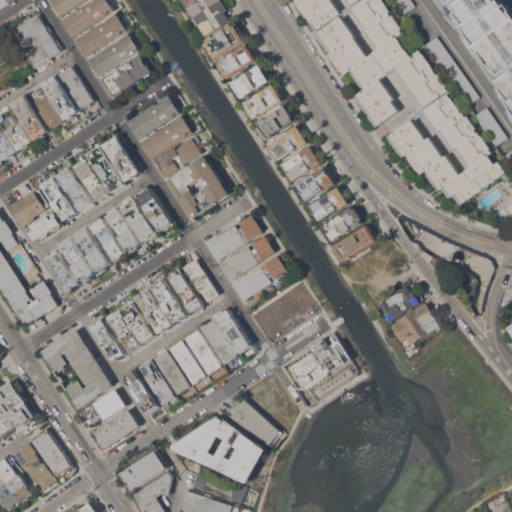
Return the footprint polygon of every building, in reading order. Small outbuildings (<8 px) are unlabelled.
[(87,0),(63,16),(53,1),(54,0),(87,0)] [(75,37),(65,21),(66,21),(65,19),(93,1),(93,2),(96,0),(110,0),(117,10),(75,37)] [(224,0),(195,19),(194,18),(196,17),(195,15),(193,16),(186,6),(187,4),(184,0),(224,0)] [(224,0),(229,9),(225,11),(232,21),(209,36),(201,25),(198,24),(195,19),(224,0)] [(455,194),(451,197),(444,188),(441,190),(438,186),(437,187),(428,174),(429,173),(427,170),(422,173),(419,170),(418,171),(409,158),(411,157),(408,153),(404,156),(401,153),(389,136),(411,120),(409,117),(424,106),(397,67),(381,78),(395,98),(393,100),(400,110),(377,126),(370,116),(371,115),(368,112),(359,99),(357,95),(365,89),(352,70),(346,74),(343,70),(341,71),(332,59),(334,58),(331,53),(332,53),(330,50),(329,50),(320,37),(317,33),(340,17),(339,15),(318,30),(315,26),(315,27),(310,20),(311,19),(309,16),(307,17),(297,4),(299,3),(296,0),(358,0),(353,4),(355,6),(363,0),(384,0),(389,7),(391,11),(390,12),(392,15),(394,14),(403,27),(402,28),(404,32),(399,35),(403,42),(408,49),(408,48),(413,55),(421,49),(423,53),(424,53),(433,66),(432,66),(437,73),(438,72),(448,85),(446,86),(449,90),(442,95),(426,107),(427,108),(449,93),(451,97),(452,96),(461,110),(463,113),(464,112),(466,115),(468,114),(477,128),(476,129),(478,132),(479,131),(481,135),(482,134),(492,147),(491,148),(493,152),(491,154),(497,163),(502,160),(509,171),(508,172),(510,176),(506,179),(503,176),(462,205),(455,194)] [(394,0),(412,0),(416,5),(405,14),(394,0)] [(438,0),(511,111),(511,21),(498,0),(438,0)] [(88,56),(87,53),(86,54),(79,43),(80,43),(78,39),(105,22),(106,23),(109,21),(109,20),(119,13),(121,16),(121,15),(128,26),(130,30),(88,56)] [(39,14),(63,50),(52,57),(54,59),(47,63),(46,61),(37,67),(27,53),(37,47),(33,42),(26,47),(15,30),(39,14)] [(220,57),(219,55),(217,57),(208,43),(211,42),(209,39),(221,32),(222,32),(227,29),(227,28),(238,21),(247,37),(246,38),(247,40),(220,57)] [(103,76),(102,75),(101,76),(91,61),(92,60),(92,59),(118,41),(119,43),(122,41),(121,39),(131,33),(132,35),(133,34),(140,45),(139,46),(142,50),(103,76)] [(426,44),(437,35),(480,96),(468,104),(426,44)] [(232,77),(231,76),(229,78),(220,65),(223,63),(222,60),(250,43),(260,59),(232,77)] [(155,71),(154,72),(155,73),(118,97),(106,79),(133,61),(133,60),(143,54),(149,63),(150,63),(155,71)] [(246,98),(245,96),(242,97),(235,85),(237,84),(236,82),(263,64),(267,69),(266,70),(273,80),(246,98)] [(96,100),(91,103),(92,105),(88,108),(87,106),(83,108),(61,73),(74,65),(96,100)] [(82,111),(68,120),(45,83),(58,75),(82,111)] [(259,118),(257,115),(255,116),(248,105),(249,104),(248,102),(276,83),(281,90),(280,90),(287,100),(259,118)] [(66,121),(57,128),(55,126),(53,128),(30,94),(40,87),(46,96),(49,94),(66,121)] [(27,94),(30,98),(30,99),(48,127),(48,126),(51,131),(37,140),(34,136),(35,135),(16,107),(16,108),(13,103),(27,94)] [(158,103),(159,105),(162,103),(161,101),(171,94),(183,112),(142,139),(130,121),(158,103)] [(35,141),(22,150),(0,116),(0,111),(12,104),(35,141)] [(272,137),(269,139),(260,126),(263,124),(262,122),(266,119),(265,119),(270,116),(289,104),(299,119),(297,120),(298,121),(272,137)] [(476,114),(487,106),(509,137),(497,145),(476,114)] [(155,159),(153,155),(151,156),(144,145),(145,144),(144,142),(171,124),(172,125),(176,123),(175,121),(185,115),(187,118),(194,128),(194,129),(196,132),(155,159)] [(0,120),(17,147),(18,147),(20,151),(6,160),(4,156),(0,149),(0,120)] [(302,148),(301,147),(284,159),(273,143),(300,124),(312,142),(302,148)] [(120,135),(123,140),(140,168),(141,168),(143,170),(142,173),(129,181),(127,177),(127,176),(109,148),(108,149),(106,144),(120,135)] [(188,164),(188,165),(183,168),(184,169),(169,178),(158,160),(178,148),(179,149),(183,146),(182,145),(194,137),(195,137),(198,135),(202,141),(199,143),(205,153),(188,164)] [(129,184),(116,192),(91,153),(103,145),(129,184)] [(308,173),(298,180),(297,179),(295,180),(290,172),(291,172),(287,167),(289,166),(287,163),(313,145),(325,162),(308,173)] [(112,192),(110,193),(111,195),(101,202),(100,199),(99,200),(75,164),(86,157),(88,156),(112,192)] [(170,181),(209,156),(234,193),(217,204),(216,203),(204,211),(205,211),(194,218),(170,181)] [(318,173),(317,172),(328,165),(339,183),(329,190),(328,189),(311,201),(310,199),(308,200),(300,187),(301,187),(300,184),(318,173)] [(98,204),(85,212),(60,173),(68,168),(69,169),(73,166),(98,204)] [(81,212),(67,220),(44,184),(57,176),(81,212)] [(341,186),(342,187),(343,187),(353,201),(352,201),(353,202),(343,209),(342,209),(335,213),(324,221),(323,220),(322,221),(313,208),(315,206),(314,205),(341,186)] [(139,194),(150,188),(151,190),(153,188),(176,223),(163,231),(139,194)] [(25,195),(26,196),(36,190),(48,209),(36,217),(37,218),(27,225),(13,203),(25,195)] [(161,233),(152,239),(151,238),(147,241),(124,206),(128,203),(127,201),(135,195),(136,196),(161,233)] [(345,213),(345,212),(355,206),(356,209),(358,207),(366,219),(363,220),(365,222),(337,240),(327,225),(345,213)] [(144,243),(132,251),(109,215),(111,214),(110,213),(111,213),(111,211),(117,207),(118,208),(119,209),(122,208),(144,243)] [(0,243),(29,290),(28,291),(33,298),(36,296),(32,289),(46,279),(54,292),(53,293),(60,305),(38,319),(37,318),(27,325),(0,282),(0,211),(6,220),(7,219),(15,232),(13,233),(20,244),(9,251),(2,240),(1,241),(0,239),(0,243)] [(64,223),(62,225),(63,227),(55,232),(54,230),(49,233),(50,235),(42,240),(41,239),(38,240),(30,228),(56,211),(64,223)] [(220,260),(209,243),(238,225),(240,229),(245,226),(242,222),(255,213),(266,231),(220,260)] [(128,252),(120,257),(120,258),(116,261),(93,226),(94,225),(93,223),(103,216),(105,218),(106,218),(128,252)] [(371,224),(382,241),(348,263),(337,246),(371,224)] [(113,263),(101,271),(77,234),(89,225),(113,263)] [(233,280),(222,264),(251,245),(254,250),(258,247),(256,242),(268,234),(278,251),(233,280)] [(98,273),(85,281),(61,244),(73,235),(98,273)] [(60,248),(82,283),(71,290),(51,259),(53,253),(60,248)] [(291,271),(279,279),(280,280),(275,283),(274,282),(263,289),(264,291),(257,296),(256,294),(246,300),(235,284),(281,254),(291,271)] [(222,294),(210,301),(204,292),(203,293),(185,267),(198,258),(222,294)] [(170,277),(175,274),(175,272),(182,267),(206,304),(204,305),(205,307),(196,313),(194,311),(193,312),(170,277)] [(177,322),(154,286),(167,277),(191,313),(185,317),(185,318),(183,318),(182,319),(181,321),(180,321),(178,322),(177,322)] [(391,323),(380,305),(382,303),(412,284),(423,302),(391,323)] [(158,327),(158,326),(142,301),(141,302),(138,297),(152,288),(176,324),(162,333),(158,327)] [(108,316),(115,312),(115,313),(118,311),(117,310),(120,308),(120,309),(125,307),(124,306),(126,304),(127,305),(129,303),(135,299),(137,301),(159,334),(132,352),(108,316)] [(429,302),(443,325),(415,343),(414,343),(407,348),(393,326),(396,325),(395,324),(429,302)] [(217,315),(225,310),(227,311),(231,308),(254,344),(241,352),(217,315)] [(128,353),(119,359),(116,359),(94,325),(105,318),(128,353)] [(202,327),(216,318),(239,355),(226,364),(202,327)] [(115,384),(100,394),(101,395),(81,408),(67,386),(74,381),(75,383),(80,379),(86,387),(89,385),(88,383),(87,383),(67,352),(64,354),(70,362),(66,365),(67,367),(58,372),(44,350),(64,337),(64,338),(79,328),(115,384)] [(187,337),(200,328),(224,365),(211,374),(187,337)] [(336,354),(338,352),(346,364),(333,372),(331,368),(328,370),(331,374),(306,389),(294,369),(291,370),(289,367),(314,351),(311,346),(326,337),(327,339),(336,354)] [(195,383),(172,347),(184,339),(208,375),(195,383)] [(335,344),(340,341),(345,349),(350,357),(346,360),(335,344)] [(156,357),(169,349),(192,386),(179,394),(156,357)] [(140,366),(153,358),(177,396),(164,404),(140,366)] [(129,379),(129,373),(137,368),(162,406),(151,413),(130,381),(129,379)] [(38,415),(26,423),(24,421),(4,435),(0,429),(0,389),(14,380),(38,415)] [(118,388),(128,405),(106,419),(104,416),(91,424),(83,411),(118,388)] [(285,432),(274,446),(226,411),(233,407),(234,408),(239,405),(238,404),(246,398),(285,432)] [(131,408),(142,425),(106,448),(96,431),(131,408)] [(230,473),(230,474),(177,449),(175,445),(222,414),(270,449),(251,482),(230,473)] [(75,464),(73,465),(74,467),(60,477),(33,438),(48,427),(50,430),(50,429),(75,464)] [(15,454),(16,453),(15,453),(31,441),(38,452),(37,453),(39,456),(40,455),(58,480),(43,490),(23,463),(22,463),(16,455),(15,454)] [(126,470),(161,448),(172,464),(155,475),(156,477),(152,479),(151,478),(137,487),(138,488),(133,491),(133,490),(131,491),(120,474),(122,474),(121,472),(126,469),(126,470)] [(20,474),(22,473),(30,485),(29,486),(35,494),(22,503),(20,500),(15,504),(16,505),(10,509),(6,504),(4,505),(0,499),(0,462),(8,457),(20,474)] [(243,504),(231,499),(232,497),(225,494),(225,493),(207,486),(205,492),(193,487),(194,485),(193,485),(200,469),(217,476),(219,473),(250,487),(243,504)] [(171,494),(164,493),(158,496),(168,511),(147,511),(136,494),(171,471),(175,477),(171,494)] [(187,488),(235,505),(241,507),(239,511),(184,511),(180,511),(187,488)] [(79,511),(93,502),(99,511),(79,511)]
